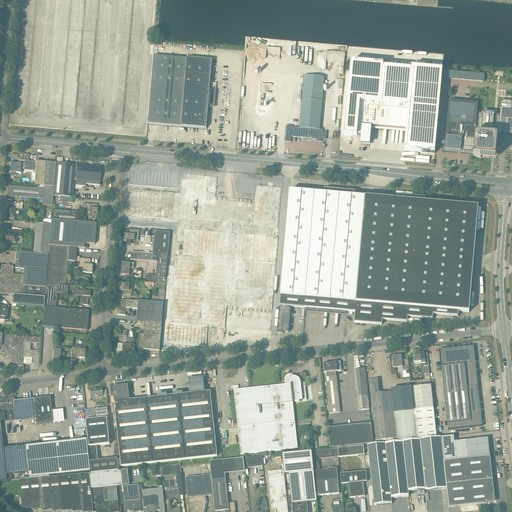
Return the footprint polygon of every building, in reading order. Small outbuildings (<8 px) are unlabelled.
[(23,0),(15,99),(21,99),(20,119),(74,124),(74,122),(82,123),(82,124),(142,129),(153,0),(23,0)] [(212,60),(154,55),(148,124),(206,129),(208,107),(214,107),(215,92),(210,91),(212,60)] [(351,62),(344,135),(361,137),(360,145),(361,145),(368,146),(369,128),(406,131),(404,152),(435,155),(442,72),(411,69),(411,71),(383,69),(384,65),(351,62)] [(324,78),(304,76),(300,128),(292,127),(292,126),(287,126),(286,137),(285,142),(291,142),(291,136),(304,138),(304,137),(308,137),(308,138),(313,138),(312,139),(317,139),(317,141),(321,142),(321,139),(326,139),(326,134),(326,132),(322,132),(322,130),(319,130),(324,78)] [(448,101),(444,151),(474,153),(473,157),(481,158),(496,159),(498,138),(498,133),(498,130),(500,130),(511,131),(511,101),(501,101),(500,115),(494,115),(494,114),(493,113),(484,113),(483,113),(483,114),(477,113),(478,104),(467,103),(448,101)] [(18,162),(18,153),(6,153),(6,161),(14,161),(14,162),(18,162)] [(16,173),(20,174),(21,169),(25,170),(25,168),(28,168),(28,166),(29,161),(29,155),(22,154),(22,158),(20,158),(20,160),(18,160),(18,164),(11,163),(10,173),(10,175),(16,175),(16,173)] [(35,181),(34,185),(44,186),(54,187),(56,163),(48,162),(47,161),(45,161),(44,162),(36,161),(35,173),(33,173),(32,174),(31,180),(32,181),(35,181)] [(56,163),(54,187),(53,196),(72,198),(74,180),(76,180),(76,186),(84,187),(86,185),(86,184),(100,186),(101,167),(76,165),(75,165),(56,163)] [(173,192),(175,172),(145,170),(144,181),(129,180),(128,205),(140,206),(140,199),(147,199),(147,192),(133,192),(133,189),(144,190),(144,183),(155,184),(154,190),(173,192)] [(180,178),(170,323),(224,327),(226,309),(240,310),(240,315),(246,315),(246,312),(272,314),(281,187),(255,185),(254,200),(217,197),(218,175),(186,173),(186,179),(180,178)] [(52,206),(53,196),(54,187),(44,186),(44,189),(14,187),(9,186),(8,196),(13,197),(43,200),(42,205),(52,206)] [(355,192),(325,189),(324,194),(290,191),(277,334),(283,334),(283,332),(289,333),(291,309),(290,309),(290,307),(355,313),(354,323),(382,325),(382,320),(407,322),(408,317),(433,320),(433,315),(458,317),(458,312),(469,313),(478,207),(439,203),(425,203),(425,198),(399,195),(399,200),(365,197),(364,197),(355,197),(355,192)] [(90,204),(84,204),(83,211),(89,212),(89,218),(92,218),(97,219),(98,209),(94,209),(95,205),(90,204)] [(15,207),(7,206),(6,218),(14,219),(15,207)] [(51,220),(78,222),(79,212),(52,210),(51,220)] [(51,220),(51,225),(49,246),(76,248),(87,249),(85,249),(85,248),(85,244),(94,245),(96,224),(78,222),(51,220)] [(48,255),(49,246),(51,225),(36,224),(33,254),(48,255)] [(12,230),(11,235),(5,235),(4,243),(16,244),(16,237),(21,238),(22,231),(18,231),(17,230),(12,230)] [(140,230),(132,230),(132,235),(125,234),(124,241),(129,242),(135,243),(135,237),(139,237),(140,230)] [(158,262),(157,262),(167,263),(170,233),(155,232),(153,254),(138,252),(138,254),(136,254),(136,252),(131,252),(131,259),(158,262)] [(49,246),(48,255),(46,285),(58,286),(66,287),(68,261),(75,262),(75,260),(76,257),(80,257),(76,257),(76,248),(49,246)] [(46,285),(48,255),(33,254),(16,252),(15,269),(24,270),(23,276),(13,275),(13,266),(10,266),(10,265),(7,264),(7,266),(2,265),(0,284),(45,288),(46,285)] [(80,259),(80,257),(76,257),(75,260),(79,261),(79,268),(83,268),(82,273),(92,274),(93,265),(89,265),(89,263),(90,263),(91,260),(80,259)] [(167,263),(157,262),(156,276),(146,275),(145,283),(154,283),(166,284),(166,279),(167,263)] [(127,263),(122,263),(121,275),(125,275),(126,275),(129,275),(130,275),(130,269),(134,269),(134,264),(127,263)] [(133,284),(120,283),(120,290),(126,291),(126,294),(132,295),(133,290),(133,284)] [(45,288),(0,284),(0,287),(0,293),(12,295),(11,305),(22,305),(23,305),(44,307),(45,288)] [(58,286),(46,285),(45,288),(44,307),(56,308),(57,294),(58,286)] [(66,287),(58,286),(57,294),(71,295),(71,290),(74,291),(74,296),(81,296),(80,305),(83,305),(88,305),(89,297),(90,297),(90,292),(79,291),(79,288),(66,287)] [(165,290),(159,290),(158,297),(152,296),(152,303),(164,304),(165,290)] [(126,309),(127,301),(119,300),(117,315),(122,315),(125,316),(126,309)] [(138,310),(139,302),(127,301),(126,309),(138,310)] [(138,312),(137,321),(153,323),(162,323),(164,304),(139,302),(138,310),(138,312)] [(0,322),(4,323),(4,320),(8,320),(10,306),(3,305),(0,305),(0,322)] [(56,308),(44,307),(42,327),(57,329),(57,332),(57,334),(87,336),(87,335),(89,311),(56,308)] [(140,334),(138,354),(143,354),(143,350),(146,350),(160,351),(162,327),(162,324),(145,322),(144,335),(140,334)] [(39,364),(41,338),(0,334),(0,350),(2,351),(2,353),(5,354),(5,357),(9,357),(8,360),(12,360),(11,363),(17,364),(17,366),(24,367),(24,366),(24,364),(30,365),(30,364),(39,365),(39,364)] [(134,345),(134,340),(127,340),(127,345),(123,344),(122,354),(134,355),(135,345),(134,345)] [(71,360),(75,361),(75,358),(78,358),(85,359),(85,350),(86,346),(82,345),(76,345),(75,348),(72,348),(71,355),(71,360)] [(54,346),(53,362),(60,362),(61,347),(54,346)] [(439,351),(444,391),(476,387),(474,366),(475,366),(475,363),(474,363),(472,348),(440,352),(440,351),(439,351)] [(429,366),(427,353),(414,354),(414,363),(421,362),(422,367),(429,366)] [(402,364),(401,355),(392,357),(393,368),(402,367),(403,370),(409,370),(408,359),(408,363),(402,364)] [(325,378),(330,414),(340,413),(336,377),(334,377),(334,372),(341,371),(340,362),(324,364),(325,373),(326,373),(327,378),(325,378)] [(365,368),(355,369),(360,411),(370,409),(365,368)] [(290,375),(289,375),(288,375),(287,375),(286,376),(285,377),(285,378),(285,379),(284,379),(284,380),(285,385),(234,390),(237,423),(235,423),(235,425),(237,425),(241,455),(298,449),(293,402),(307,401),(305,383),(308,382),(301,383),(301,382),(300,382),(300,381),(300,380),(299,380),(299,379),(298,378),(297,378),(296,377),(295,377),(294,377),(293,377),(290,377),(290,375)] [(114,402),(121,467),(217,456),(210,392),(205,392),(204,377),(189,379),(191,394),(130,401),(128,385),(124,386),(122,385),(120,386),(112,387),(114,402)] [(379,393),(378,379),(369,380),(376,440),(396,438),(391,392),(379,393)] [(426,439),(437,438),(431,385),(411,387),(414,410),(413,411),(394,413),(397,442),(417,439),(417,440),(420,440),(420,439),(426,439)] [(445,405),(478,402),(476,387),(444,391),(445,405)] [(102,391),(101,388),(90,389),(90,394),(91,398),(102,397),(107,396),(106,390),(102,391)] [(0,481),(6,481),(7,481),(12,480),(11,475),(28,473),(25,446),(3,449),(0,423),(0,411),(4,411),(5,421),(15,420),(15,421),(36,419),(34,399),(18,401),(13,401),(13,400),(11,399),(10,399),(10,398),(0,398),(0,481)] [(50,398),(34,399),(36,419),(36,425),(53,423),(50,398)] [(478,402),(445,405),(448,430),(476,427),(481,426),(480,426),(478,402)] [(92,474),(106,473),(110,472),(119,471),(117,459),(98,461),(97,446),(110,445),(107,419),(97,420),(97,419),(109,417),(108,408),(85,411),(88,434),(92,474)] [(62,410),(51,411),(52,424),(64,423),(62,410)] [(373,444),(371,424),(328,428),(330,449),(373,444)] [(442,438),(444,462),(468,459),(466,441),(454,442),(454,436),(442,438)] [(447,489),(444,462),(441,437),(437,438),(426,439),(420,440),(417,440),(403,441),(373,445),(367,445),(374,506),(392,504),(391,499),(409,497),(408,492),(425,490),(425,491),(447,489)] [(490,457),(488,438),(466,441),(468,459),(490,457)] [(339,457),(339,458),(349,457),(348,448),(338,449),(339,457)] [(312,452),(314,471),(320,470),(319,459),(339,457),(338,449),(330,450),(312,452)] [(312,452),(282,455),(283,464),(284,475),(289,475),(293,474),(304,473),(314,472),(314,471),(312,452)] [(263,466),(262,457),(247,458),(248,468),(263,466)] [(468,459),(444,462),(449,508),(495,503),(490,457),(468,459)] [(180,465),(161,467),(162,477),(181,475),(180,465)] [(316,487),(317,496),(339,494),(337,469),(320,470),(314,471),(314,472),(316,487)] [(287,511),(284,470),(268,471),(268,475),(271,511),(287,511)] [(293,474),(289,475),(292,505),(307,503),(317,502),(314,480),(314,472),(304,473),(293,474)] [(367,482),(366,472),(340,474),(341,484),(348,484),(350,498),(365,497),(363,482),(367,482)] [(93,504),(95,504),(95,511),(119,511),(116,486),(107,487),(106,473),(92,474),(90,474),(93,504)] [(72,511),(93,511),(93,504),(90,474),(20,481),(22,509),(32,509),(32,510),(42,509),(43,511),(53,510),(53,511),(63,511),(62,511),(67,511),(73,511),(72,511)] [(188,499),(189,511),(204,511),(207,500),(206,500),(206,496),(213,495),(211,479),(211,476),(186,479),(188,499)] [(225,511),(235,511),(235,502),(228,503),(225,478),(211,479),(213,495),(215,511),(219,511),(225,511)] [(141,511),(138,485),(123,487),(126,511),(126,509),(129,509),(130,511),(136,511),(141,511)] [(171,511),(169,496),(179,495),(178,489),(163,491),(164,497),(164,500),(165,511),(180,511),(171,511)] [(144,508),(160,507),(159,496),(143,498),(144,508)] [(267,511),(267,499),(259,500),(259,505),(261,505),(261,511),(267,511)]
